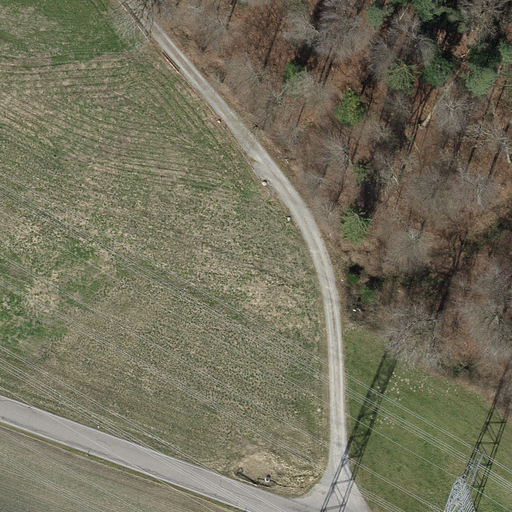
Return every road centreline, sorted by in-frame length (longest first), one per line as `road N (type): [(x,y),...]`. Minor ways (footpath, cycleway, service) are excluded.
road 1 (track): [(131,0),(307,225),(332,326),(338,511)]
road 2 (tertiary): [(284,511),(0,409)]
